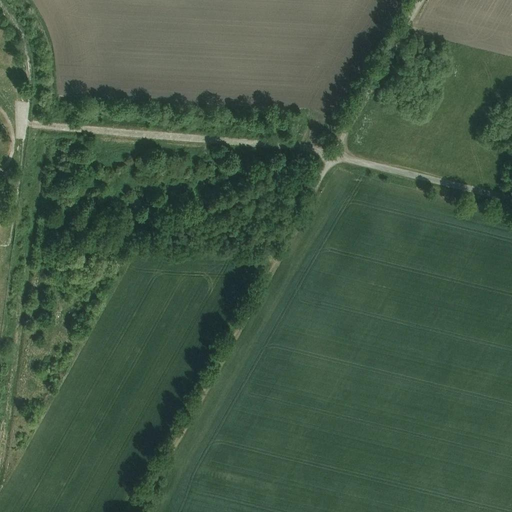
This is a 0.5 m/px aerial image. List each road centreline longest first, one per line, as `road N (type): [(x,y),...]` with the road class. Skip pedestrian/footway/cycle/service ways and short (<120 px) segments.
road 1 (track): [(333,155),(135,511)]
road 2 (track): [(333,155),(31,123)]
road 3 (residential): [(511,199),(333,155)]
road 4 (track): [(422,0),(333,155)]
